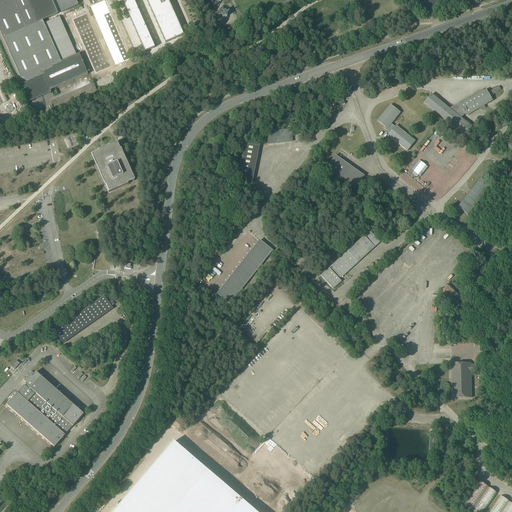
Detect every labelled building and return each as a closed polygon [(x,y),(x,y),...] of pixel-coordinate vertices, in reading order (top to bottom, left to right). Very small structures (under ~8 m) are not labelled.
[(43,76),(50,91),(87,75),(79,54),(61,62),(42,21),(57,14),(51,0),(0,0),(0,32),(21,80),(27,83),(43,76)] [(55,0),(61,13),(78,5),(75,0),(55,0)] [(104,0),(97,3),(99,8),(107,5),(104,0)] [(133,0),(129,0),(123,3),(125,9),(135,4),(133,0)] [(416,0),(430,12),(440,0),(416,0)] [(157,1),(148,5),(150,11),(160,7),(157,1)] [(169,2),(160,7),(162,12),(171,8),(169,2)] [(97,3),(90,6),(92,11),(99,8),(97,3)] [(135,4),(125,9),(127,14),(137,10),(135,4)] [(160,7),(150,11),(153,16),(162,12),(160,7)] [(171,8),(162,12),(164,17),(174,13),(171,8)] [(137,10),(127,14),(130,20),(140,15),(137,10)] [(162,12),(153,16),(155,22),(164,17),(162,12)] [(87,13),(79,17),(82,22),(89,19),(87,13)] [(174,13),(164,17),(167,23),(176,19),(174,13)] [(140,15),(130,20),(132,25),(142,21),(140,15)] [(79,17),(72,20),(74,25),(82,22),(79,17)] [(164,17),(155,22),(158,27),(167,23),(164,17)] [(176,19),(167,23),(169,28),(178,24),(176,19)] [(142,21),(132,25),(135,31),(145,26),(142,21)] [(167,23),(158,27),(160,32),(169,28),(167,23)] [(178,24),(169,28),(172,34),(181,30),(178,24)] [(145,26),(135,31),(137,36),(147,32),(145,26)] [(169,28),(160,32),(163,38),(172,34),(169,28)] [(181,30),(172,34),(174,40),(183,36),(181,30)] [(147,32),(137,36),(140,42),(150,37),(147,32)] [(172,34),(163,38),(165,44),(174,40),(172,34)] [(150,37),(140,42),(142,47),(152,43),(150,37)] [(152,43),(142,47),(144,53),(155,48),(152,43)] [(108,63),(101,66),(103,71),(110,68),(108,63)] [(101,66),(93,69),(96,74),(103,71),(101,66)] [(459,104),(450,109),(431,94),(424,103),(465,136),(472,127),(462,118),(463,116),(465,115),(466,117),(493,101),(490,97),(500,91),(498,87),(488,93),(485,88),(458,103),(459,104)] [(345,105),(342,97),(329,102),(331,109),(345,105)] [(400,101),(394,108),(390,105),(377,121),(384,128),(383,129),(389,134),(388,136),(407,152),(415,142),(396,126),(395,127),(391,124),(400,113),(397,110),(399,108),(406,114),(404,116),(418,128),(424,120),(400,101)] [(267,145),(292,142),(291,129),(266,132),(267,145)] [(108,193),(134,181),(117,144),(92,156),(108,193)] [(244,144),(244,145),(237,178),(252,182),(259,147),(244,144)] [(355,189),(364,176),(335,156),(325,169),(355,189)] [(481,178),(458,207),(468,215),(491,186),(481,178)] [(364,236),(354,245),(332,265),(334,267),(330,270),(329,268),(321,276),(333,289),(341,282),(339,279),(342,276),(343,277),(380,243),(370,231),(364,236)] [(222,244),(226,247),(232,239),(227,236),(222,244)] [(260,267),(265,261),(273,251),(260,240),(217,294),(230,305),(251,279),(260,267)] [(449,284),(442,292),(461,311),(469,303),(449,284)] [(112,300),(109,303),(104,296),(54,331),(63,344),(113,309),(112,307),(115,305),(112,300)] [(16,361),(11,367),(14,370),(19,364),(16,361)] [(472,363),(451,364),(452,399),(473,399),(472,384),(474,384),(474,383),(472,383),(472,381),(474,381),(474,378),(472,378),(472,373),(477,373),(477,365),(472,365),(472,363)] [(31,372),(24,381),(26,383),(33,374),(31,372)] [(35,373),(7,406),(54,448),(83,415),(35,373)] [(254,511),(173,442),(113,511),(254,511)] [(484,511),(497,494),(480,481),(463,505),(472,511),(484,511)] [(511,511),(511,504),(500,496),(489,511),(511,511)]
